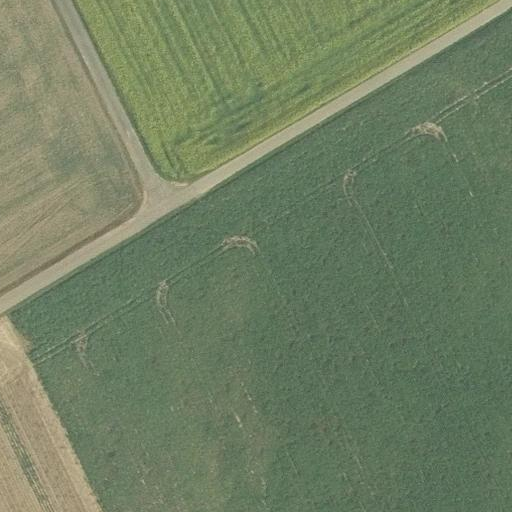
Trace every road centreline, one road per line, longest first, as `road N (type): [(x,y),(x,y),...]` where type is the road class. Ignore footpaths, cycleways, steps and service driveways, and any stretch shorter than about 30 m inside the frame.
road 1 (unclassified): [(0,311),(506,0)]
road 2 (track): [(163,206),(62,0)]
